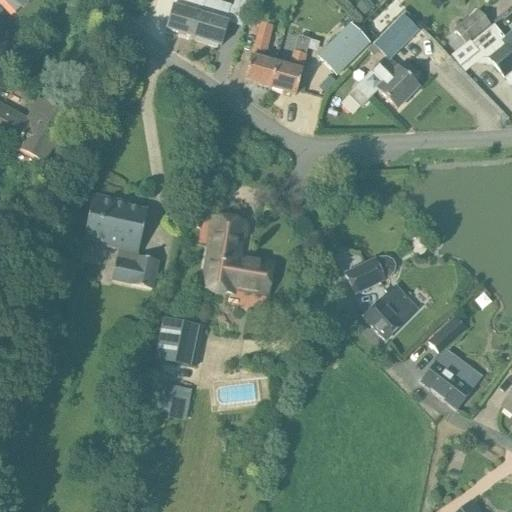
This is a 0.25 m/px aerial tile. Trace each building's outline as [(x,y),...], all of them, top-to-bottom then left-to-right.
[(0,0),(14,14),(22,6),(23,7),(30,0),(0,0)] [(164,29),(193,37),(203,0),(190,0),(187,11),(171,6),(164,29)] [(203,0),(193,37),(209,42),(207,46),(217,49),(219,45),(221,46),(228,24),(228,23),(227,22),(231,6),(218,2),(218,0),(203,0)] [(453,30),(465,44),(471,39),(472,40),(490,26),(477,10),(453,30)] [(375,89),(395,109),(418,86),(404,72),(390,59),(419,30),(402,14),(378,38),(371,45),(384,58),(370,71),(382,83),(375,89)] [(243,81),(269,88),(275,63),(264,60),(272,27),(258,23),(250,56),(243,81)] [(335,75),(368,42),(350,24),(317,57),(335,75)] [(511,31),(504,39),(494,27),(472,44),(471,43),(453,58),(466,72),(479,61),(491,62),(504,78),(511,70),(511,31)] [(269,88),(295,95),(301,70),(305,55),(292,51),(288,67),(275,63),(269,88)] [(15,147),(41,161),(66,114),(39,100),(29,120),(0,104),(0,135),(16,144),(15,147)] [(110,282),(152,291),(158,263),(136,257),(147,215),(118,207),(119,204),(92,197),(81,237),(105,243),(104,246),(105,246),(104,249),(116,251),(110,282)] [(232,289),(260,293),(264,262),(237,258),(243,219),(213,214),(202,288),(232,293),(232,289)] [(342,274),(354,297),(389,279),(394,274),(395,267),(392,260),(386,257),(378,258),(375,260),(374,258),(342,274)] [(362,317),(383,340),(416,310),(395,286),(362,317)] [(161,318),(153,356),(194,364),(202,327),(161,318)] [(420,382),(457,410),(472,390),(482,377),(445,350),(466,330),(454,318),(426,343),(439,356),(442,352),(442,353),(435,363),(434,363),(420,382)] [(167,420),(173,389),(156,385),(150,417),(167,420)] [(511,392),(501,407),(511,414),(511,392)] [(478,511),(471,502),(458,511),(478,511)]
